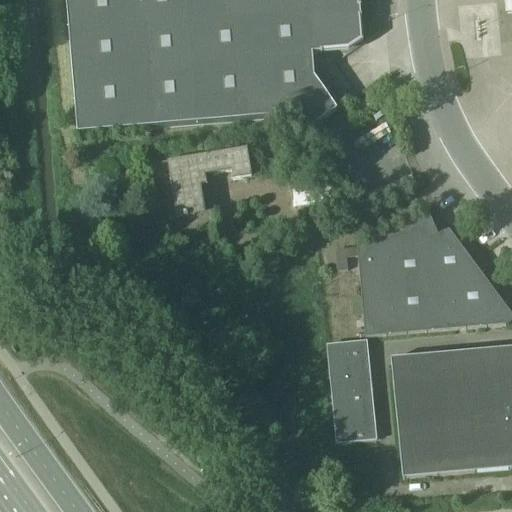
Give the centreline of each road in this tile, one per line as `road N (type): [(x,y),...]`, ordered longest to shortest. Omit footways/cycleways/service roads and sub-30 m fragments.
road 1 (unclassified): [(511,231),(448,128),(426,0)]
road 2 (secondary): [(81,511),(0,396)]
